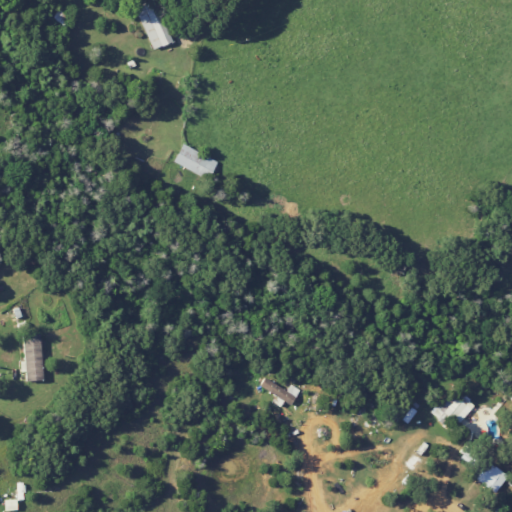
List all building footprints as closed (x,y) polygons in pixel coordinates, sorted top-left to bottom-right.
[(151,0),(133,8),(151,50),(170,42),(152,0),(151,0)] [(215,161),(181,143),(171,161),(206,179),(215,161)] [(40,380),(39,334),(22,335),(23,380),(40,380)] [(286,391),(263,377),(258,385),(290,405),(299,389),(290,384),(286,391)] [(501,472),(481,457),(473,469),(492,483),(501,472)] [(14,500),(2,500),(2,511),(15,511),(14,500)]
